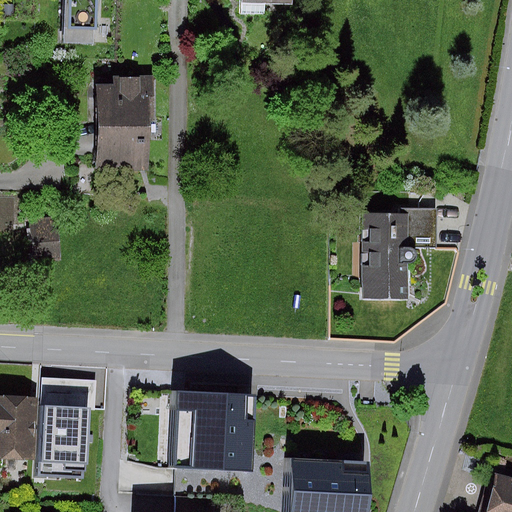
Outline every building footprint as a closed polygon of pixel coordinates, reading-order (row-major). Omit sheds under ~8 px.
[(105,33),(106,0),(68,0),(67,32),(105,33)] [(149,168),(148,88),(101,88),(102,169),(149,168)] [(61,253),(60,215),(31,216),(32,253),(61,253)] [(414,294),(414,225),(359,225),(359,294),(414,294)] [(255,394),(178,390),(174,465),(251,469),(255,394)] [(39,396),(0,395),(0,467),(37,468),(39,396)] [(89,409),(45,406),(41,477),(85,480),(89,409)] [(363,511),(366,460),(289,456),(286,511),(363,511)] [(511,511),(511,485),(489,480),(481,511),(511,511)]
